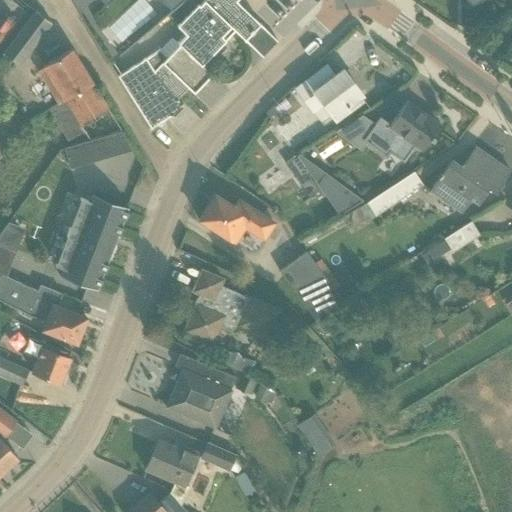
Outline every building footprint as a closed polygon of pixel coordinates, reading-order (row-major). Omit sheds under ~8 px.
[(120,75),(117,77),(150,128),(169,116),(161,103),(171,97),(175,101),(187,88),(193,94),(210,76),(211,75),(201,65),(216,48),(233,31),(241,38),(261,58),(277,42),(235,2),(236,0),(203,0),(199,5),(196,3),(194,6),(187,0),(184,0),(183,2),(169,14),(178,28),(186,36),(177,45),(179,47),(167,59),(160,50),(134,66),(120,75)] [(157,0),(169,12),(182,0),(157,0)] [(35,12),(3,54),(19,66),(50,24),(35,12)] [(107,110),(70,50),(42,67),(43,68),(36,72),(55,105),(47,110),(66,143),(84,133),(80,127),(107,110)] [(325,67),(295,89),(322,126),(331,119),(334,123),(348,112),(350,114),(363,104),(359,98),(361,96),(341,70),(333,77),(325,67)] [(439,125),(406,100),(388,124),(378,116),(373,124),(362,116),(334,132),(360,151),(365,145),(384,158),(387,154),(402,164),(414,147),(420,152),(427,141),(429,142),(432,138),(431,136),(439,125)] [(0,170),(3,166),(0,163),(0,157),(22,128),(0,111),(0,170)] [(268,141),(291,127),(281,111),(258,125),(268,141)] [(129,151),(119,132),(63,149),(69,169),(129,151)] [(450,159),(428,192),(460,215),(469,201),(476,206),(488,190),(494,195),(509,173),(473,147),(460,166),(450,159)] [(294,193),(301,203),(309,197),(313,203),(321,198),(317,192),(318,192),(294,156),(284,163),(301,188),(294,193)] [(370,220),(422,186),(413,172),(339,218),(349,235),(371,222),(370,220)] [(68,227),(53,266),(62,270),(59,277),(96,291),(97,287),(99,288),(102,280),(100,280),(103,272),(105,273),(108,265),(106,265),(117,235),(119,236),(122,228),(120,227),(123,220),(125,221),(128,213),(126,212),(127,209),(90,194),(87,201),(79,198),(72,217),(68,216),(65,226),(68,227)] [(198,220),(215,231),(228,239),(234,243),(244,228),(262,239),(273,223),(254,211),(237,200),(233,207),(214,195),(198,220)] [(7,222),(0,232),(0,249),(14,255),(24,229),(7,222)] [(470,222),(443,239),(451,252),(478,235),(470,222)] [(5,277),(14,255),(0,249),(0,274),(0,275),(5,277)] [(305,252),(279,272),(313,320),(341,300),(334,290),(314,264),(305,252)] [(314,264),(334,290),(339,286),(319,260),(314,264)] [(183,332),(201,340),(211,344),(218,327),(235,334),(238,327),(265,338),(277,310),(249,298),(248,299),(219,286),(222,279),(201,270),(192,291),(199,294),(183,332)] [(0,275),(0,301),(28,316),(43,322),(40,330),(75,344),(85,318),(56,307),(60,295),(39,287),(37,292),(5,277),(0,275)] [(511,286),(490,300),(500,316),(511,308),(511,286)] [(66,300),(89,309),(94,296),(71,287),(66,300)] [(490,355),(501,348),(510,343),(504,335),(496,340),(485,347),(490,355)] [(28,338),(22,353),(36,359),(30,373),(59,384),(69,360),(42,349),(44,345),(28,338)] [(228,353),(224,363),(235,368),(239,358),(228,353)] [(230,389),(235,378),(179,354),(174,366),(181,369),(164,408),(215,430),(232,390),(230,389)] [(0,377),(20,387),(28,371),(0,358),(0,377)] [(233,388),(250,396),(256,383),(238,375),(233,388)] [(269,404),(274,395),(258,388),(254,397),(269,404)] [(0,405),(0,432),(4,435),(17,418),(0,405)] [(0,474),(17,459),(4,444),(0,439),(0,474)] [(157,440),(145,469),(172,482),(167,493),(168,494),(180,507),(188,488),(183,487),(198,454),(183,447),(181,451),(157,440)] [(199,457),(228,470),(234,457),(206,444),(199,457)] [(303,449),(299,445),(294,446),(290,450),(291,455),(295,459),(300,458),(304,454),(303,449)] [(234,457),(228,470),(238,475),(241,467),(239,463),(234,457)] [(184,511),(180,507),(168,494),(157,503),(149,494),(128,511),(184,511)]
